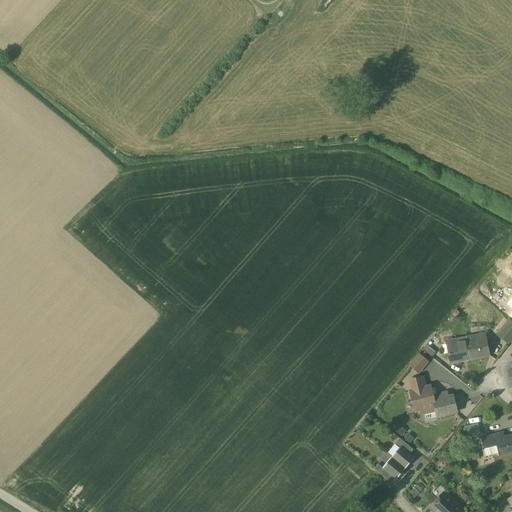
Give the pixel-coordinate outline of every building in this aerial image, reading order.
[(511,320),(510,319),(498,334),(508,342),(511,336),(511,320)] [(487,340),(477,341),(476,336),(467,338),(470,359),(490,356),(487,340)] [(467,338),(450,340),(452,353),(449,353),(451,363),(470,359),(467,338)] [(437,352),(427,345),(424,349),(433,357),(437,352)] [(428,362),(418,354),(410,365),(419,373),(428,362)] [(425,388),(422,377),(410,380),(413,391),(410,392),(413,402),(418,401),(421,410),(424,409),(425,414),(436,412),(433,396),(431,387),(425,388)] [(433,396),(436,412),(438,417),(457,412),(453,396),(444,398),(443,393),(433,396)] [(490,429),(477,432),(479,439),(481,438),(492,436),(490,429)] [(411,441),(414,437),(408,432),(405,437),(411,441)] [(492,436),(481,438),(484,449),(496,445),(499,456),(511,452),(511,435),(505,438),(504,433),(492,436)] [(414,450),(400,438),(396,443),(400,447),(401,447),(410,454),(414,450)] [(410,454),(401,447),(400,447),(392,458),(405,469),(414,458),(410,454)] [(405,469),(392,458),(383,468),(392,476),(397,480),(405,469)] [(383,468),(378,464),(374,469),(388,481),(392,476),(383,468)] [(457,508),(446,497),(440,503),(437,500),(430,507),(434,511),(457,511),(455,510),(457,508)]
